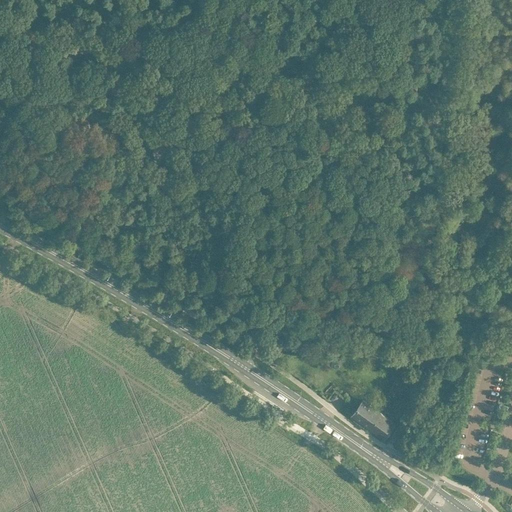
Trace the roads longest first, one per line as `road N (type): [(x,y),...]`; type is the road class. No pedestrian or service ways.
road 1 (track): [(443,341),(474,0)]
road 2 (primary): [(235,363),(0,226)]
road 3 (track): [(254,354),(272,346),(438,341)]
road 4 (primary): [(369,452),(235,363)]
